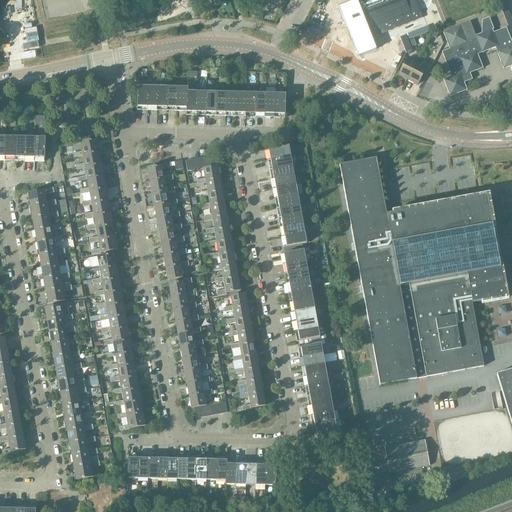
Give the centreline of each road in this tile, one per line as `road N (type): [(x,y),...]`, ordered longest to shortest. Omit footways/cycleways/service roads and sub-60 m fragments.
road 1 (residential): [(237,134),(292,435),(174,437)]
road 2 (tertiary): [(107,58),(242,46),(300,65),(437,132),(511,135)]
road 3 (residential): [(174,437),(120,133)]
road 4 (residential): [(52,488),(0,198)]
